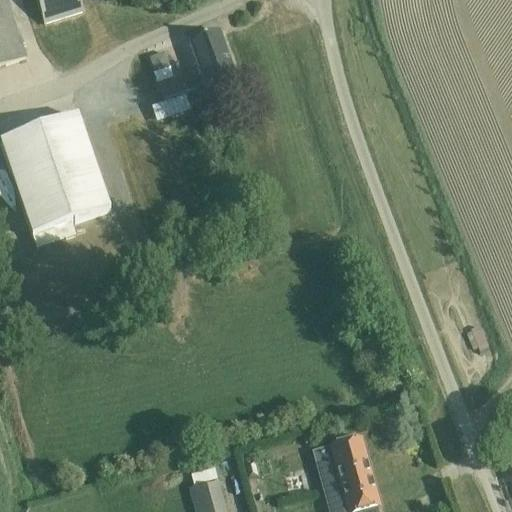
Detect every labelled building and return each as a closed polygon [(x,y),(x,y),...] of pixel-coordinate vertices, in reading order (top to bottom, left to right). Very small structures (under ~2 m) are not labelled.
[(4,0),(0,0),(0,69),(25,61),(4,0)] [(35,0),(44,28),(82,16),(77,0),(35,0)] [(200,80),(161,94),(166,105),(195,94),(197,98),(207,95),(205,91),(235,80),(219,36),(188,47),(200,80)] [(164,56),(149,62),(154,78),(170,72),(164,56)] [(154,105),(117,116),(124,140),(139,136),(161,208),(183,202),(154,105)] [(78,117),(0,145),(0,155),(31,241),(111,212),(78,117)] [(469,305),(460,309),(469,331),(478,327),(469,305)] [(479,330),(470,334),(480,356),(488,352),(479,330)] [(362,460),(359,446),(362,445),(362,443),(329,452),(314,457),(314,459),(321,457),(327,480),(330,492),(324,493),(329,511),(375,511),(368,483),(373,482),(367,463),(362,460)] [(254,467),(245,469),(248,481),(257,479),(254,467)] [(225,511),(218,485),(190,492),(195,511),(225,511)]
